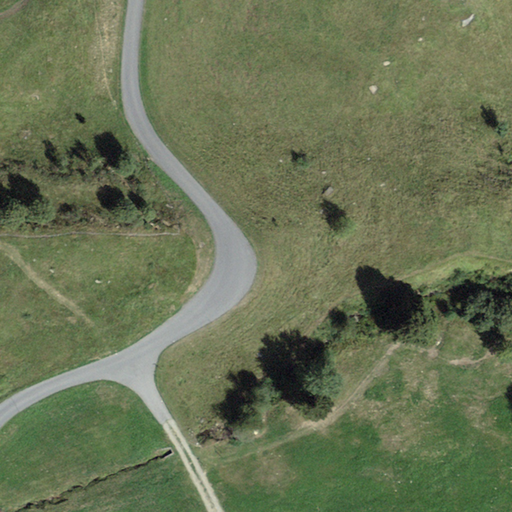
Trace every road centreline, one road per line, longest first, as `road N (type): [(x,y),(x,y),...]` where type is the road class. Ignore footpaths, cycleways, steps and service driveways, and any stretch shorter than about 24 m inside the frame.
road 1 (unclassified): [(137,0),(128,88),(135,121),(209,216),(221,271),(204,299),(145,348),(0,417)]
road 2 (track): [(134,352),(217,511)]
